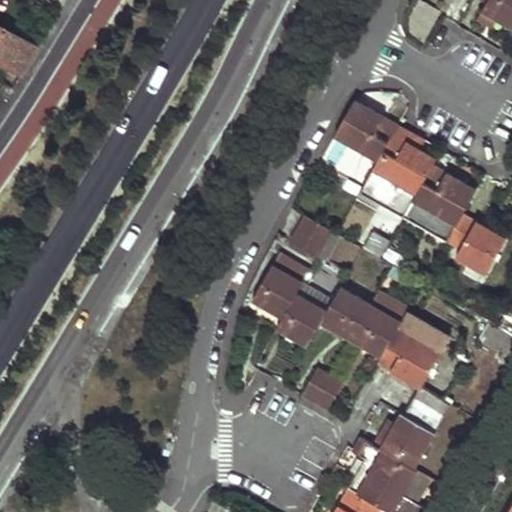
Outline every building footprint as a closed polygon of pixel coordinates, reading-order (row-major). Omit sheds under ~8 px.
[(511,0),(484,0),(486,1),(482,10),(497,19),(511,28),(511,27),(511,0)] [(497,19),(482,10),(477,19),(492,28),(497,19)] [(0,61),(22,74),(38,48),(0,26),(0,61)] [(397,126),(354,102),(334,138),(376,161),(397,126)] [(412,134),(397,126),(376,161),(358,194),(401,219),(431,166),(436,157),(418,147),(407,141),(412,134)] [(423,140),(412,134),(407,141),(418,147),(423,140)] [(475,191),(431,166),(401,219),(444,245),(446,242),(463,212),(475,191)] [(506,237),(463,212),(446,242),(459,250),(454,258),(485,274),(506,237)] [(332,231),(304,216),(297,229),(324,245),(332,231)] [(324,245),(297,229),(289,242),(316,258),(324,245)] [(308,273),(279,254),(251,301),(282,319),(296,294),(302,283),(308,273)] [(332,300),(302,283),(296,294),(326,311),(332,300)] [(369,305),(339,287),(332,300),(326,311),(318,324),(348,341),(369,305)] [(407,309),(376,291),(369,305),(400,322),(407,309)] [(326,311),(296,294),(282,319),(276,329),(306,347),(318,324),(326,311)] [(400,322),(369,305),(348,341),(379,359),(396,328),(400,322)] [(439,353),(396,328),(379,359),(376,364),(416,388),(418,389),(419,387),(439,353)] [(329,374),(317,367),(301,395),(313,402),(329,374)] [(342,382),(329,374),(313,402),(327,410),(342,382)] [(418,389),(416,388),(404,409),(430,424),(443,401),(419,387),(418,389)] [(434,433),(399,413),(393,425),(389,431),(382,427),(372,444),(414,469),(434,433)] [(393,425),(386,420),(382,427),(389,431),(393,425)] [(414,469),(372,444),(360,437),(352,451),(364,459),(361,465),(369,470),(356,493),(386,511),(387,511),(429,511),(402,496),(417,471),(414,469)] [(369,470),(361,465),(347,488),(356,493),(369,470)] [(356,493),(347,488),(333,511),(385,511),(386,511),(356,493)]
